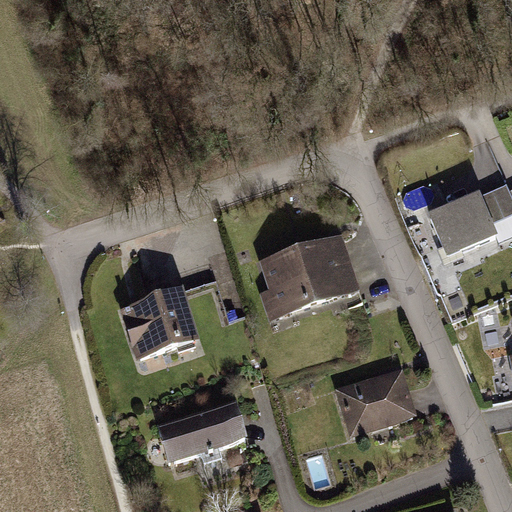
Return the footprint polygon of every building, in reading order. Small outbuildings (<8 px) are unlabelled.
[(508,190),(480,201),(492,229),(511,220),(511,199),(510,195),(508,190)] [(492,229),(480,201),(466,207),(430,222),(449,265),(498,244),(492,229)] [(291,260),(262,269),(271,296),(262,299),(271,325),(358,297),(340,244),(318,251),(291,260)] [(149,309),(124,317),(141,368),(204,346),(192,313),(186,296),(149,309)] [(402,372),(335,392),(349,439),(416,419),(402,372)] [(231,413),(161,431),(168,465),(239,447),(231,413)]
